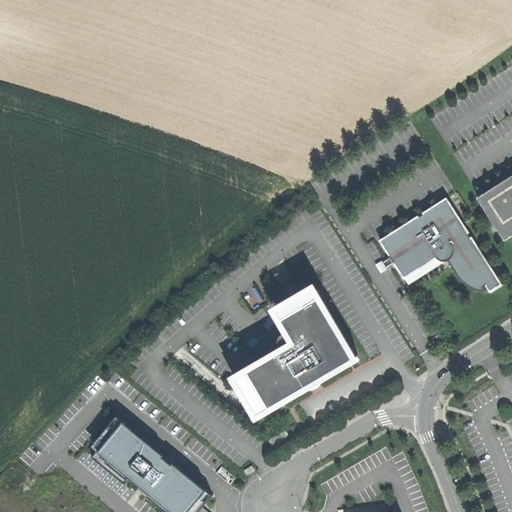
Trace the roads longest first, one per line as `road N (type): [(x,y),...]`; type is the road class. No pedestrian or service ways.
road 1 (residential): [(422,416),(383,417),(280,480),(275,500)]
road 2 (residential): [(511,331),(441,376),(422,416)]
